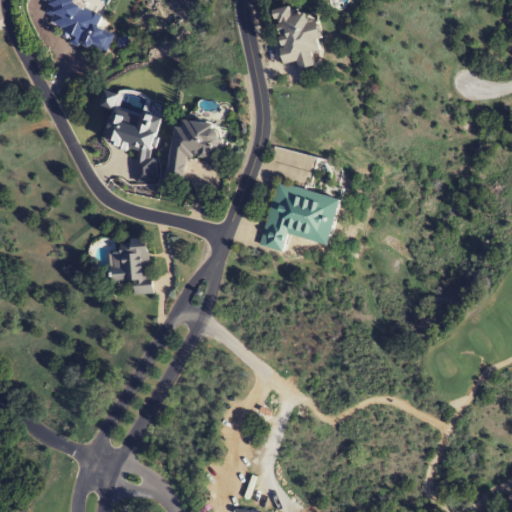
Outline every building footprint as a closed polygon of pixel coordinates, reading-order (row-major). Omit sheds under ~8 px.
[(98,26),(104,10),(79,0),(45,0),(49,2),(45,13),(54,17),(51,23),(64,29),(61,36),(105,55),(114,33),(98,26)] [(284,64),(297,61),(299,68),(314,65),(312,53),(321,51),(318,38),(322,38),(318,20),(309,22),(307,12),(293,15),(291,6),(273,10),(284,64)] [(219,162),(225,127),(176,119),(166,179),(183,181),(187,157),(219,162)] [(330,244),(341,198),(275,182),(260,246),(284,252),(288,235),(330,244)] [(150,293),(149,240),(121,240),(121,251),(113,251),(114,282),(134,282),(135,294),(150,293)]
